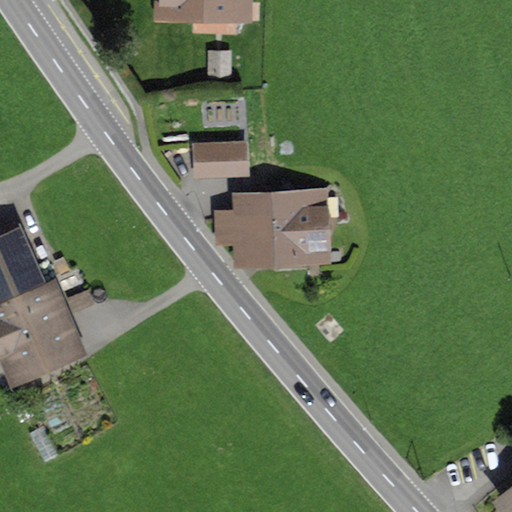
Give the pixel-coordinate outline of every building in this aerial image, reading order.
[(241,0),(165,0),(166,7),(241,10),(241,0)] [(215,52),(215,75),(232,75),(232,52),(215,52)] [(244,145),(190,147),(192,182),(245,180),(244,145)] [(272,260),(325,257),(322,197),(270,199),(272,260)] [(272,260),(270,199),(247,200),(238,200),(239,218),(220,219),(221,239),(238,238),(239,261),(272,260)] [(0,304),(44,285),(19,227),(0,234),(0,304)] [(44,285),(0,304),(0,347),(10,372),(79,342),(53,282),(44,285)]
